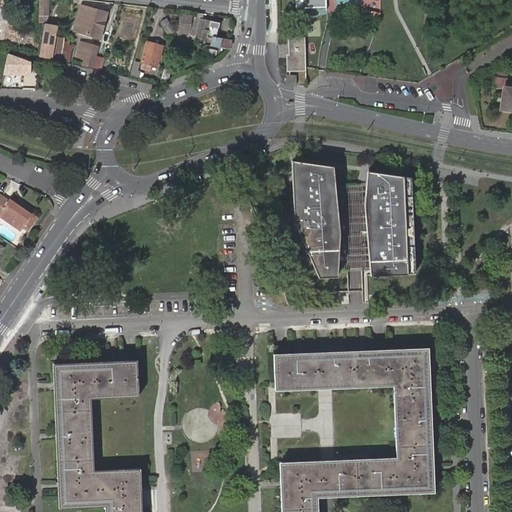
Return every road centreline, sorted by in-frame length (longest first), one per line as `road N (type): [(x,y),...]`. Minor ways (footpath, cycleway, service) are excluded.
road 1 (residential): [(65,324),(469,310)]
road 2 (residential): [(469,310),(478,511)]
road 3 (secondary): [(511,147),(333,110)]
road 4 (secondary): [(138,187),(256,142),(273,121)]
road 5 (tertiary): [(79,208),(0,321)]
road 6 (secondary): [(235,73),(120,120)]
